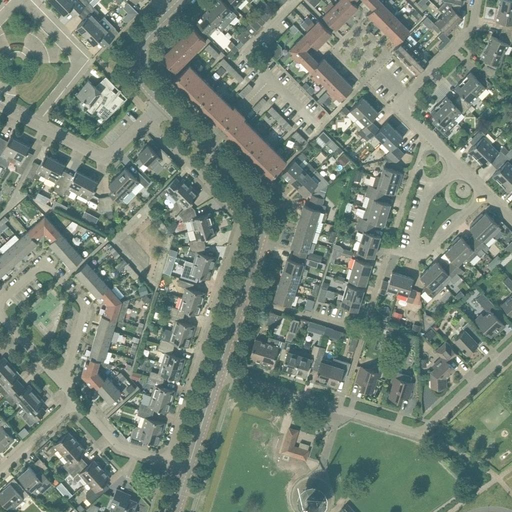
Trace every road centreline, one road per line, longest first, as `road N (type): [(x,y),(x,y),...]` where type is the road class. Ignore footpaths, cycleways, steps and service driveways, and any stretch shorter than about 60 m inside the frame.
road 1 (residential): [(144,120),(240,217),(166,462)]
road 2 (unclassified): [(218,372),(261,232),(260,209),(162,102)]
road 3 (residential): [(460,169),(402,104),(472,28),(477,0)]
road 4 (residential): [(418,431),(218,372)]
road 5 (residential): [(484,193),(432,248),(407,251),(428,194),(460,169)]
road 6 (residential): [(0,301),(44,266),(78,299),(82,316),(60,382)]
road 7 (residential): [(31,122),(77,58),(25,4),(0,20)]
road 8 (unclassified): [(144,120),(104,157),(31,122)]
road 9 (unclassified): [(162,102),(141,74),(142,45),(186,0)]
road 10 (residential): [(418,431),(511,348)]
